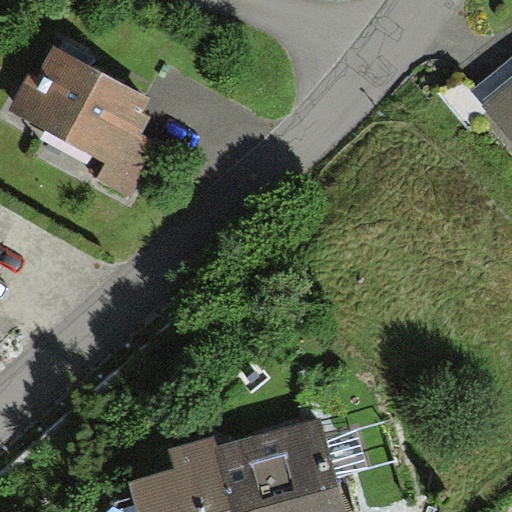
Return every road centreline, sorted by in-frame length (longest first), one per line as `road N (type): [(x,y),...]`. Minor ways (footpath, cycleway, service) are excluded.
road 1 (residential): [(373,64),(154,276),(0,411)]
road 2 (residential): [(373,64),(227,0)]
